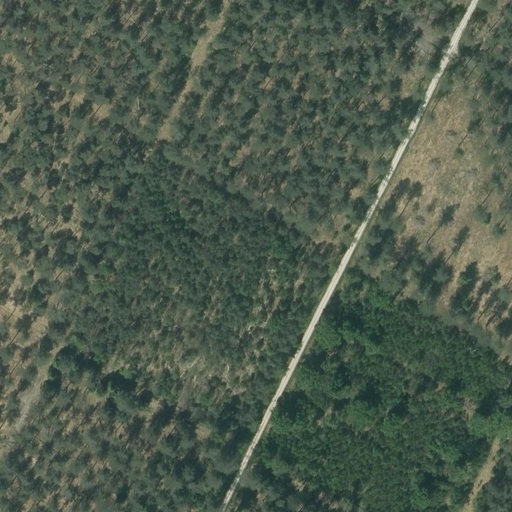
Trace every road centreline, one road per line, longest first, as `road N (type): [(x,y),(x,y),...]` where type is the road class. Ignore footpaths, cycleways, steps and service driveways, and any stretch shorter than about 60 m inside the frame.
road 1 (track): [(219,511),(473,0)]
road 2 (track): [(371,0),(511,85)]
